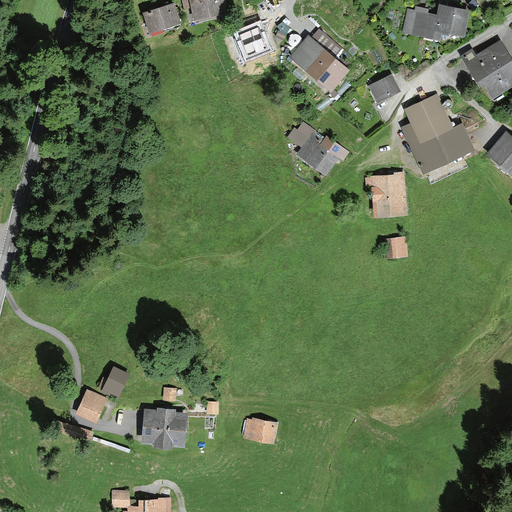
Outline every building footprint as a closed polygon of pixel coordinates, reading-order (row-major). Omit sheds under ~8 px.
[(181,0),(183,9),(191,7),(194,22),(221,17),(220,14),(226,12),(223,0),(181,0)] [(180,22),(174,1),(142,10),(149,34),(174,27),(173,24),(180,22)] [(436,12),(427,11),(427,7),(415,4),(414,9),(406,7),(402,32),(440,38),(441,30),(465,34),(469,7),(438,2),(436,12)] [(360,26),(350,15),(343,22),(353,32),(360,26)] [(286,33),(285,32),(288,30),(282,21),(277,25),(280,31),(278,29),(275,37),(283,40),(286,33)] [(349,68),(308,33),(289,55),(330,89),(328,92),(334,97),(338,91),(333,87),(349,68)] [(511,84),(511,57),(500,38),(475,52),(472,47),(461,53),(479,83),(483,81),(493,99),(503,93),(501,91),(511,84)] [(391,72),(367,84),(370,89),(369,90),(376,104),(391,96),(390,94),(400,89),(391,72)] [(422,172),(474,148),(461,120),(453,124),(437,92),(404,107),(410,121),(400,126),(422,172)] [(359,103),(353,97),(348,103),(354,108),(359,103)] [(350,152),(325,134),(324,136),(302,121),(297,128),(293,126),(287,136),(300,145),(295,152),(327,174),(339,157),(344,160),(350,152)] [(511,133),(506,128),(486,151),(511,172),(511,133)] [(365,185),(370,185),(373,215),(408,212),(404,170),(393,171),(393,172),(370,174),(370,176),(365,176),(365,185)] [(406,235),(384,237),(386,257),(408,254),(406,235)] [(130,374),(114,366),(101,391),(118,399),(130,374)] [(176,388),(163,387),(163,400),(175,401),(176,388)] [(108,398),(87,388),(75,414),(97,423),(108,398)] [(206,413),(218,414),(218,401),(206,401),(206,413)] [(173,407),(157,406),(156,409),(144,409),(143,428),(186,431),(187,412),(173,411),(173,407)] [(274,443),(278,422),(252,418),(251,420),(246,419),(243,438),(274,443)] [(94,432),(58,421),(55,431),(90,442),(94,432)] [(186,431),(143,428),(142,444),(154,445),(154,448),(170,449),(171,446),(185,447),(186,431)] [(139,511),(139,497),(129,497),(129,489),(111,489),(111,506),(114,506),(113,511),(139,511)] [(170,511),(170,497),(139,497),(139,511),(170,511)]
